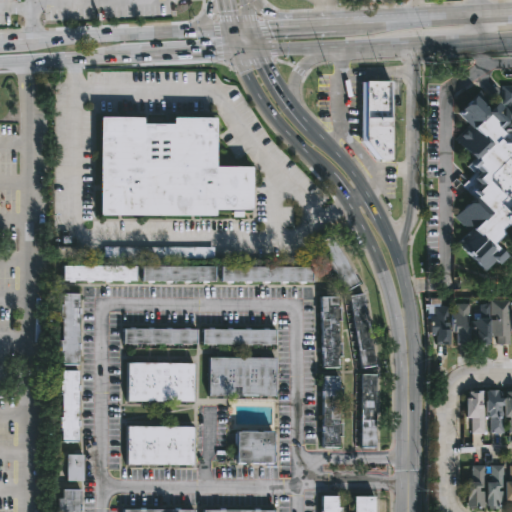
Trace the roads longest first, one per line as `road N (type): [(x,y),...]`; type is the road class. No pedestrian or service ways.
road 1 (residential): [(400,256),(414,217),(417,43)]
road 2 (secondary): [(179,33),(0,42)]
road 3 (tertiary): [(408,511),(409,339)]
road 4 (tertiary): [(235,51),(273,118),(333,181)]
road 5 (tertiary): [(350,204),(409,339)]
road 6 (secondary): [(0,63),(138,57)]
road 7 (residential): [(461,377),(450,397),(452,511)]
road 8 (tertiary): [(409,339),(410,292),(383,216)]
road 9 (secondary): [(480,15),(360,23)]
